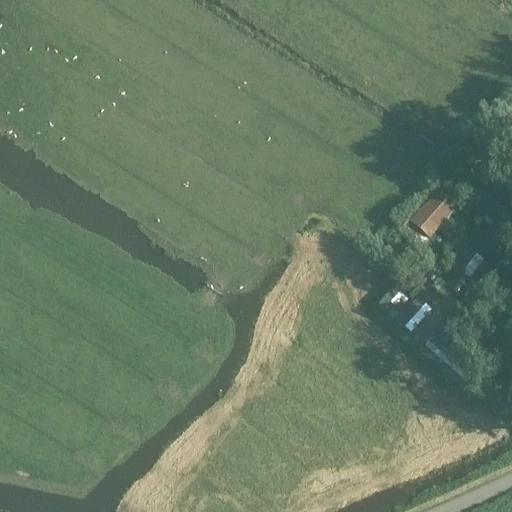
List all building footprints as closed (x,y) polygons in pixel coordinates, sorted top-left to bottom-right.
[(474,211),(487,194),(463,174),(449,191),(474,211)] [(446,238),(452,232),(447,227),(458,214),(440,198),(414,228),(432,244),(441,234),(446,238)] [(400,287),(379,312),(385,317),(392,310),(395,313),(401,306),(406,310),(409,307),(412,309),(418,303),(400,287)] [(431,292),(399,328),(413,339),(433,317),(427,311),(439,299),(431,292)] [(511,328),(511,296),(509,300),(501,294),(492,305),(500,311),(491,321),(507,334),(511,328)] [(452,333),(446,339),(476,366),(482,360),(452,333)] [(444,349),(429,365),(461,393),(475,377),(459,363),(444,349)]
